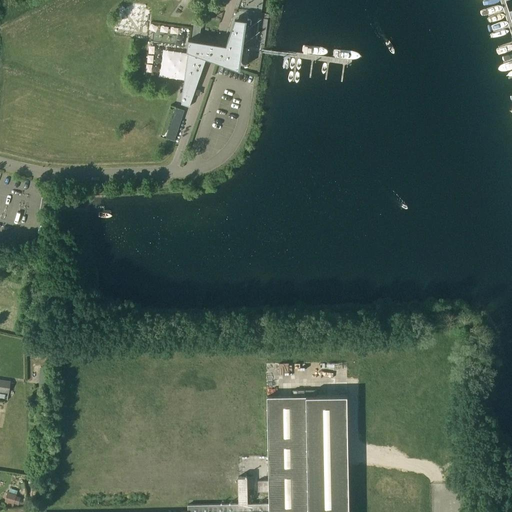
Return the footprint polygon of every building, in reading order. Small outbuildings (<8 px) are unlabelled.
[(243,47),(247,19),(235,18),(226,43),(188,38),(187,50),(189,51),(181,103),(189,106),(206,57),(240,69),(243,47)] [(192,38),(199,39),(201,25),(194,24),(192,38)] [(11,380),(0,378),(0,391),(10,393),(11,380)] [(258,491),(269,491),(269,503),(247,503),(247,479),(238,479),(238,506),(186,506),(186,511),(349,511),(347,394),(267,396),(268,480),(258,480),(258,491)] [(16,496),(17,494),(9,492),(8,492),(4,504),(13,507),(14,503),(19,505),(21,497),(16,496)]
